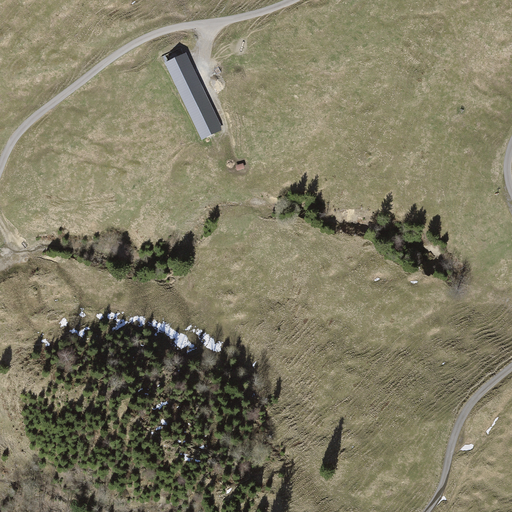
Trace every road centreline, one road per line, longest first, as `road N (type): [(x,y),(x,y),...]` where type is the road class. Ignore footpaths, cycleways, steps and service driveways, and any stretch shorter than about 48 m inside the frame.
road 1 (track): [(0,168),(26,125),(136,42),(292,0)]
road 2 (track): [(511,367),(461,419),(427,511)]
